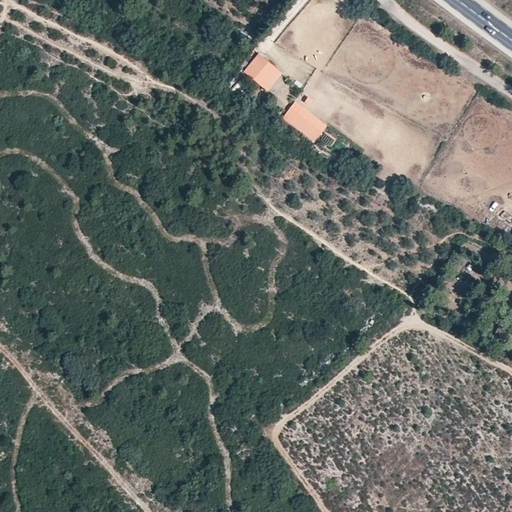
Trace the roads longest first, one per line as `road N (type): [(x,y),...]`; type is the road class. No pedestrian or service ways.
road 1 (track): [(3,2),(211,112),(268,203),(415,303),(415,318),(270,436),(322,511)]
road 2 (track): [(149,511),(0,347)]
road 3 (track): [(375,0),(511,97)]
